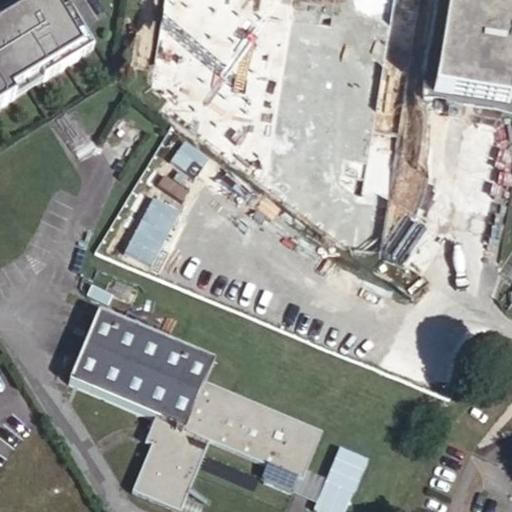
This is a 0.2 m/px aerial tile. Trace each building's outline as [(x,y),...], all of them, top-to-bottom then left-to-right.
[(0,119),(91,64),(77,40),(84,36),(62,0),(55,0),(45,6),(42,0),(0,25),(0,29),(3,34),(0,35),(0,119)] [(507,91),(511,92),(511,0),(444,0),(431,86),(505,98),(507,91)] [(84,36),(77,40),(91,64),(99,60),(84,36)] [(303,485),(322,439),(205,394),(214,369),(97,322),(71,391),(157,424),(147,453),(153,455),(136,502),(162,511),(187,511),(189,508),(211,450),(303,485)] [(312,511),(345,511),(362,456),(332,447),(312,511)]
